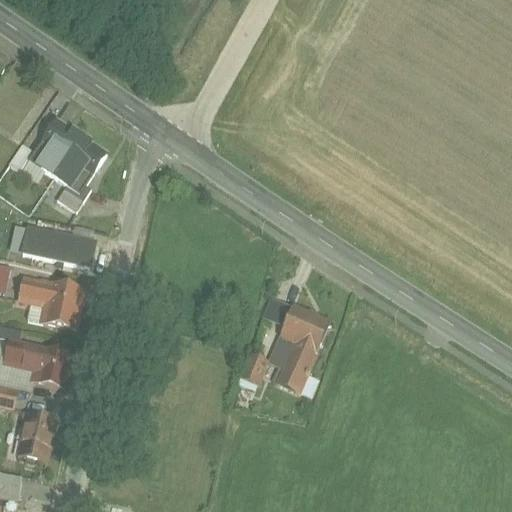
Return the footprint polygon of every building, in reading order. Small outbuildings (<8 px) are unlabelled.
[(104,161),(53,127),(37,152),(54,163),(46,175),(43,180),(42,181),(53,189),(62,194),(74,176),(85,183),(88,185),(104,161)] [(0,140),(0,170),(14,180),(28,159),(0,140)] [(46,175),(54,163),(37,152),(35,151),(27,162),(46,175)] [(85,183),(74,176),(62,194),(54,206),(72,218),(86,196),(79,192),(85,183)] [(53,189),(42,181),(43,180),(39,178),(26,197),(41,207),(53,189)] [(32,224),(24,255),(93,271),(100,239),(32,224)] [(73,341),(83,299),(18,284),(12,310),(38,317),(35,331),(73,341)] [(259,326),(280,335),(288,314),(267,305),(259,326)] [(327,329),(289,313),(288,314),(280,335),(275,345),(290,352),(272,393),(295,403),(327,329)] [(0,366),(4,349),(16,352),(19,340),(0,335),(0,366)] [(60,398),(68,364),(16,352),(4,349),(0,366),(0,373),(36,382),(33,392),(60,398)] [(256,393),(266,370),(246,361),(236,385),(256,393)] [(318,396),(303,390),(297,403),(312,410),(318,396)] [(0,417),(11,421),(16,400),(0,395),(0,417)] [(43,472),(54,427),(20,419),(16,435),(19,436),(12,464),(43,472)] [(0,508),(12,510),(13,509),(18,487),(0,482),(0,508)] [(18,485),(18,487),(13,509),(25,511),(38,504),(50,507),(53,493),(18,485)]
